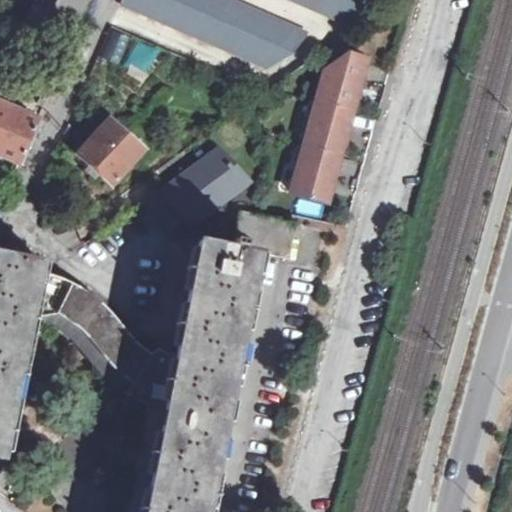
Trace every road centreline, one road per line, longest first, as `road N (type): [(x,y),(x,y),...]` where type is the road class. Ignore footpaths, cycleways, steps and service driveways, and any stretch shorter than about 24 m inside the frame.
road 1 (residential): [(435,0),(301,511)]
road 2 (residential): [(441,511),(511,251)]
road 3 (residential): [(17,220),(108,0)]
